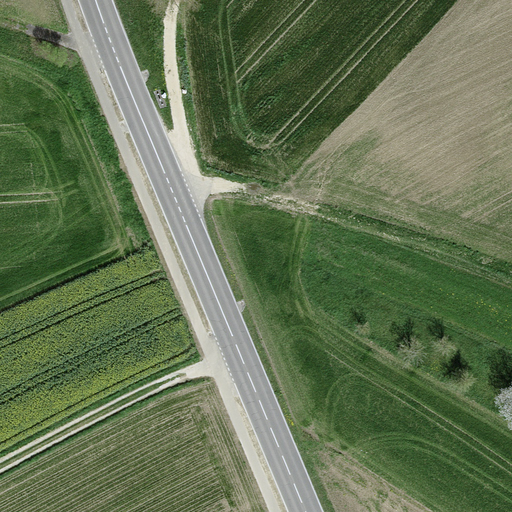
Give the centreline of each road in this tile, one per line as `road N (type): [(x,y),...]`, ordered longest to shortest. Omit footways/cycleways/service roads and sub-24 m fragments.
road 1 (secondary): [(97,0),(308,511)]
road 2 (track): [(180,205),(210,191),(367,222),(511,273)]
road 3 (track): [(0,465),(147,386),(243,352)]
